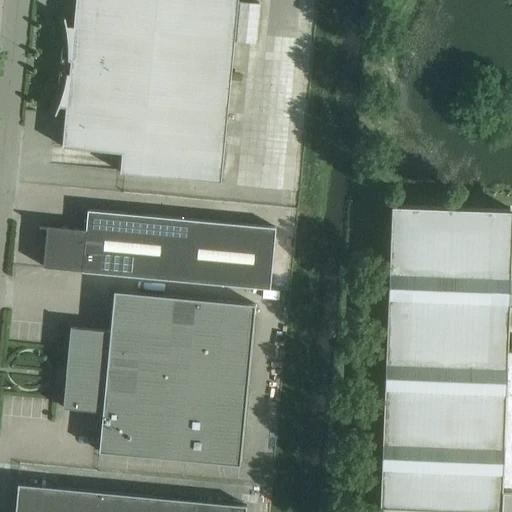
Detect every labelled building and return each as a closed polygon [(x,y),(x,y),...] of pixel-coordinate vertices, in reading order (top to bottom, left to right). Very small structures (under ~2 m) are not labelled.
[(120,172),(140,174),(221,182),(238,0),(76,0),(74,26),(67,25),(65,17),(64,17),(66,31),(68,44),(68,58),(68,60),(71,60),(70,73),(66,73),(66,74),(67,74),(64,88),(60,101),(55,113),(56,114),(59,106),(66,107),(62,146),(122,152),(120,172)] [(511,209),(393,205),(381,506),(502,510),(503,490),(511,490),(511,348),(508,349),(511,257),(511,209)] [(86,229),(47,225),(43,266),(268,289),(274,228),(88,209),(86,229)] [(114,290),(110,330),(72,327),(72,325),(71,325),(63,407),(103,411),(99,451),(119,452),(240,464),(255,304),(114,290)] [(245,511),(246,505),(199,500),(38,485),(18,483),(15,511),(245,511)] [(381,506),(380,511),(511,511),(511,490),(503,490),(502,510),(381,506)]
